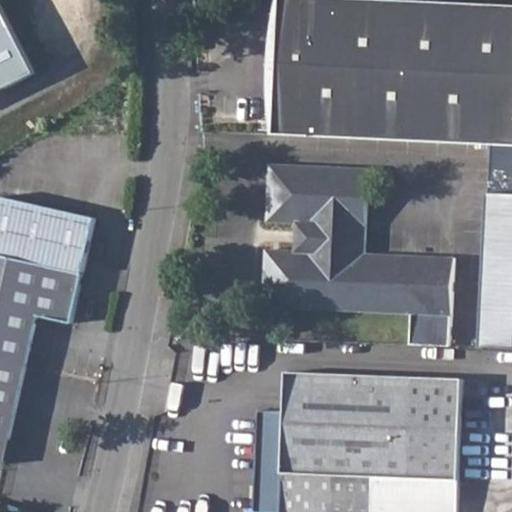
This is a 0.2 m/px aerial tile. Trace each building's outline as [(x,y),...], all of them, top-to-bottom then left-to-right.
[(0,0),(0,91),(39,72),(2,0),(0,0)] [(511,4),(402,0),(281,0),(277,137),(511,146),(511,4)] [(268,249),(265,306),(412,312),(411,344),(451,346),(455,258),(367,254),(370,170),(270,165),(268,222),(299,223),(298,250),(268,249)] [(0,463),(7,465),(16,427),(40,317),(75,325),(98,220),(0,197),(0,463)] [(262,411),(258,511),(270,511),(460,511),(466,378),(289,372),(287,411),(262,411)]
